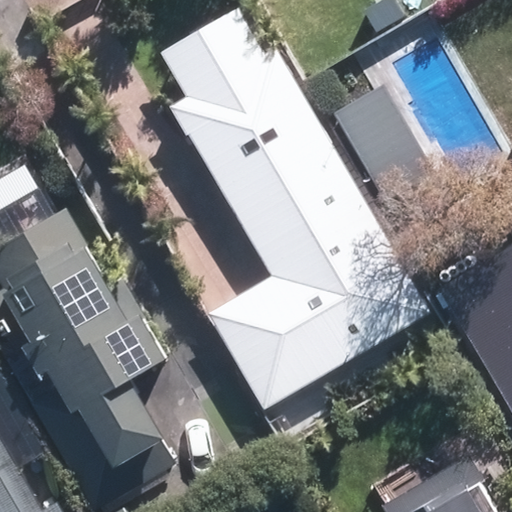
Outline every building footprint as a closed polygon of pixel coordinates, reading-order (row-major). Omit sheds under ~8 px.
[(404,0),(294,0),(321,47),(405,0),(404,0)] [(435,311),(284,47),(181,106),(276,274),(213,310),(267,407),(435,311)] [(334,116),(395,216),(445,186),(384,86),(334,116)] [(164,434),(169,432),(134,373),(168,353),(142,311),(146,308),(125,274),(113,281),(68,206),(0,247),(0,273),(8,288),(0,293),(0,312),(25,355),(30,351),(44,373),(49,370),(58,385),(35,400),(98,507),(179,460),(164,434)] [(511,247),(439,289),(511,414),(511,247)] [(0,511),(68,511),(61,499),(49,506),(0,423),(0,511)] [(391,511),(502,511),(472,461),(390,510),(391,511)] [(268,511),(300,511),(315,504),(299,477),(260,498),(268,511)]
